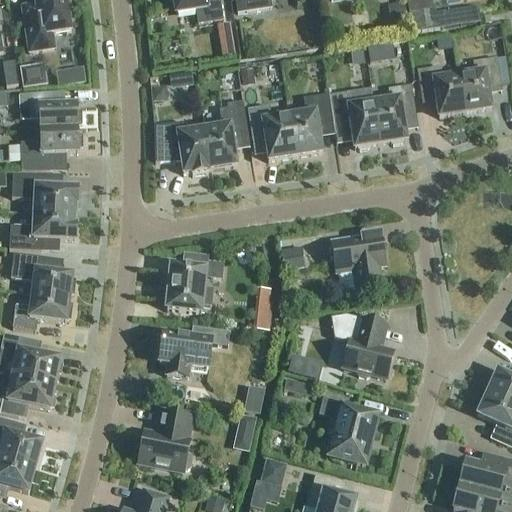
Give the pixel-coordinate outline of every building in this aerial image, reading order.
[(22,11),(24,24),(29,56),(53,53),(51,38),(70,35),(64,0),(33,0),(35,9),(22,11)] [(168,0),(169,5),(174,4),(176,17),(195,14),(198,28),(222,24),(217,0),(168,0)] [(271,11),(269,0),(244,0),(245,2),(247,15),(271,11)] [(407,16),(410,35),(422,33),(419,14),(432,12),(430,0),(407,4),(408,16),(407,16)] [(247,15),(245,2),(235,4),(237,17),(247,15)] [(387,8),(389,24),(406,21),(404,5),(387,8)] [(220,26),(225,56),(239,54),(234,24),(220,26)] [(450,41),(436,43),(438,54),(452,52),(450,41)] [(474,78),(458,80),(464,118),(490,114),(486,90),(500,88),(496,62),(472,65),(474,78)] [(17,89),(14,66),(3,68),(6,91),(17,89)] [(43,69),(20,72),(23,91),(46,87),(43,69)] [(464,118),(458,80),(442,83),(440,70),(417,74),(421,100),(435,98),(438,122),(464,118)] [(86,87),(84,73),(70,75),(72,89),(86,87)] [(240,75),(242,90),(255,89),(252,74),(240,75)] [(389,105),(373,107),(379,149),(390,147),(392,150),(401,149),(402,145),(405,145),(401,119),(415,117),(411,89),(387,92),(389,105)] [(153,92),(153,110),(166,110),(166,92),(153,92)] [(328,99),(333,129),(333,130),(350,127),(354,153),(356,152),(359,155),(368,154),(369,150),(379,149),(373,107),(371,92),(328,99)] [(39,123),(39,135),(77,134),(77,128),(82,128),(81,115),(76,116),(76,110),(47,111),(47,97),(19,99),(20,124),(39,123)] [(305,118),(288,121),(294,162),(321,158),(317,132),(333,129),(328,99),(328,98),(303,102),(305,118)] [(202,130),(202,134),(203,134),(209,175),(236,171),(232,145),(248,142),(242,106),(226,108),(227,112),(218,113),(220,127),(202,130)] [(294,162),(288,121),(271,123),(269,110),(246,113),(251,142),(264,140),(268,166),(294,162)] [(203,134),(202,134),(185,137),(183,126),(154,131),(154,167),(181,167),(183,179),(191,178),(192,180),(208,178),(207,175),(209,175),(203,134)] [(77,134),(39,135),(40,146),(20,147),(21,176),(49,176),(49,159),(78,158),(77,152),(82,152),(82,139),(77,139),(77,134)] [(34,204),(34,217),(74,219),(74,209),(77,209),(77,193),(44,192),(44,179),(12,179),(11,202),(34,204)] [(74,219),(34,217),(33,231),(10,230),(9,254),(41,256),(41,244),(75,245),(76,229),(73,229),(74,219)] [(332,246),(337,277),(353,275),(355,292),(381,288),(378,271),(383,270),(378,239),(332,246)] [(281,254),(284,275),(304,272),(301,251),(281,254)] [(33,286),(32,299),(69,303),(69,299),(73,299),(75,284),(71,284),(72,280),(43,276),(45,262),(13,258),(11,273),(15,274),(14,283),(33,286)] [(212,293),(203,292),(205,281),(221,283),(222,268),(202,266),(201,274),(170,271),(165,314),(201,318),(202,309),(210,310),(212,293)] [(69,303),(32,299),(30,311),(15,309),(12,333),(36,336),(37,324),(66,327),(66,323),(70,324),(72,309),(68,308),(69,303)] [(269,335),(270,321),(254,319),(252,333),(269,335)] [(347,319),(331,321),(334,342),(349,346),(342,373),(356,377),(358,380),(366,383),(370,380),(386,384),(393,357),(380,353),(386,329),(361,323),(347,319)] [(159,342),(158,354),(160,354),(158,367),(168,369),(166,381),(187,383),(189,371),(208,374),(211,348),(224,350),(226,335),(193,331),(191,343),(162,339),(162,342),(159,342)] [(15,366),(12,380),(55,389),(57,378),(60,378),(62,368),(59,367),(60,364),(31,358),(34,344),(4,338),(1,353),(5,354),(3,364),(15,366)] [(287,376),(300,378),(302,366),(290,364),(287,376)] [(511,382),(497,375),(487,397),(511,408),(511,382)] [(55,389),(12,380),(9,395),(0,392),(0,417),(18,421),(21,409),(49,415),(50,411),(53,412),(55,401),(52,400),(55,389)] [(298,400),(301,388),(287,385),(284,396),(298,400)] [(245,416),(258,418),(263,395),(249,392),(245,416)] [(511,452),(511,408),(487,397),(477,419),(500,430),(494,444),(511,452)] [(324,402),(320,418),(339,423),(329,461),(364,470),(376,422),(344,414),(346,408),(324,402)] [(189,445),(186,445),(191,422),(162,416),(157,439),(144,436),(138,468),(183,477),(184,473),(190,471),(192,463),(187,458),(189,445)] [(239,420),(236,432),(253,435),(255,423),(239,420)] [(18,427),(0,422),(0,462),(34,472),(41,447),(15,439),(18,427)] [(465,465),(459,490),(511,503),(511,463),(484,456),(480,469),(465,465)] [(34,472),(0,462),(0,490),(27,497),(34,472)] [(260,487),(280,493),(286,468),(266,463),(260,487)] [(352,511),(355,503),(342,499),(345,488),(315,480),(308,510),(314,511),(352,511)] [(511,511),(511,503),(459,490),(452,511),(511,511)] [(164,511),(168,502),(143,494),(137,511),(164,511)] [(204,511),(222,511),(225,505),(209,500),(204,511)]
